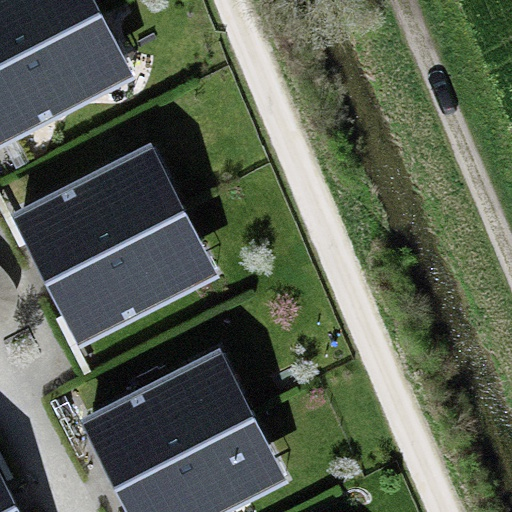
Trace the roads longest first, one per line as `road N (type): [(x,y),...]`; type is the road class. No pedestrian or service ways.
road 1 (track): [(442,511),(231,0)]
road 2 (track): [(511,258),(404,0)]
road 3 (residential): [(72,511),(29,428),(0,394)]
